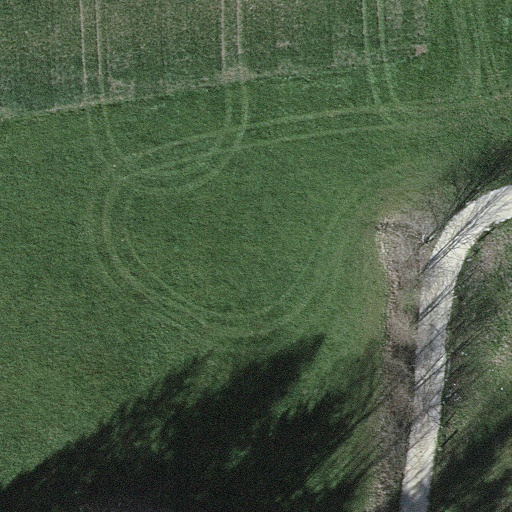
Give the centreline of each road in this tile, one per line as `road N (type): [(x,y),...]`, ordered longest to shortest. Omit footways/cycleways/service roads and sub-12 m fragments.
road 1 (track): [(404,511),(442,208)]
road 2 (track): [(351,214),(511,204)]
